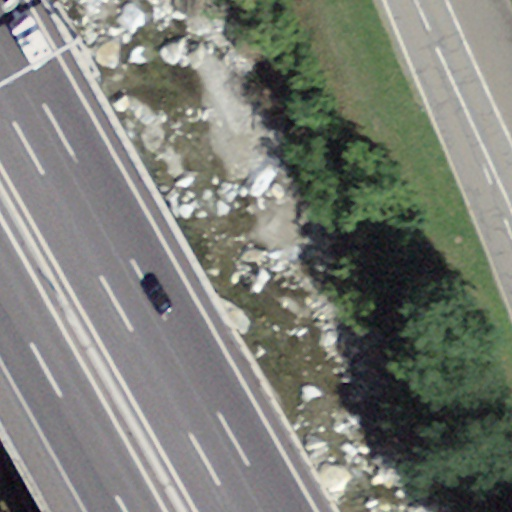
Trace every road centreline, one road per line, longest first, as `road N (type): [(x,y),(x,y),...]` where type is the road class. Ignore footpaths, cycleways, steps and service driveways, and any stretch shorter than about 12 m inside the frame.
road 1 (motorway): [(233,511),(0,96)]
road 2 (primary): [(511,230),(415,0)]
road 3 (motorway): [(0,317),(114,511)]
